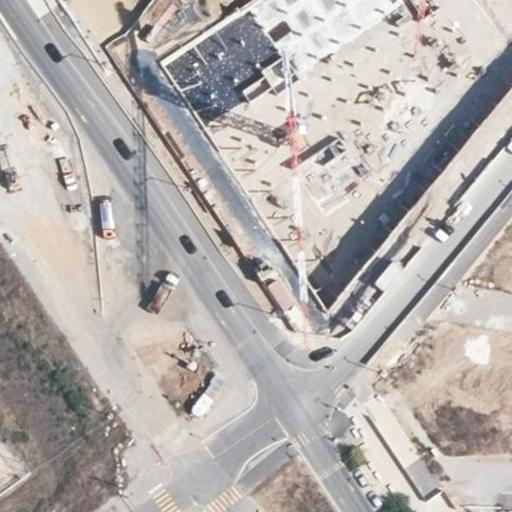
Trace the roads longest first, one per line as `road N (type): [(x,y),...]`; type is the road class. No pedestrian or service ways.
road 1 (tertiary): [(295,399),(149,182),(88,115),(7,0)]
road 2 (tertiary): [(0,121),(55,225),(221,460)]
road 3 (residential): [(511,158),(295,399)]
road 4 (tertiary): [(368,511),(295,399)]
